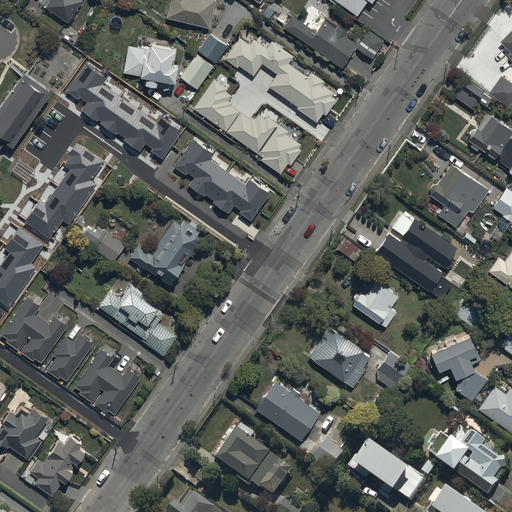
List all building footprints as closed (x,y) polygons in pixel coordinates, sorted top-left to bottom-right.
[(48,0),(46,4),(69,21),(76,12),(75,11),(82,0),(48,0)] [(170,0),(167,15),(210,25),(215,0),(170,0)] [(340,0),(358,13),(367,0),(340,0)] [(317,29),(292,12),(284,24),(342,64),(347,56),(346,56),(358,40),(346,32),(349,29),(338,22),(336,25),(325,17),(317,29)] [(511,26),(500,39),(511,49),(507,52),(511,57),(511,26)] [(385,37),(369,27),(356,46),(373,56),(385,37)] [(242,37),(240,35),(225,56),(237,65),(239,62),(254,73),(263,61),(278,71),(269,84),(299,104),(297,106),(317,119),(323,110),(326,112),(336,97),(331,93),(334,90),(322,82),(324,79),(322,77),(324,75),(320,72),(318,74),(311,69),(309,72),(295,62),(294,64),(288,60),(293,53),(271,38),(267,44),(246,30),(242,37)] [(227,44),(210,31),(198,48),(215,60),(227,44)] [(177,43),(151,38),(150,46),(128,42),(123,70),(145,73),(144,82),(163,84),(164,87),(173,83),(172,76),(176,76),(179,59),(174,58),(177,43)] [(213,63),(197,51),(181,74),(197,86),(213,63)] [(14,147),(53,90),(25,70),(0,104),(0,144),(4,139),(14,147)] [(511,99),(511,81),(502,73),(489,90),(508,104),(511,99)] [(228,85),(214,76),(193,106),(262,155),(261,157),(281,171),(288,160),(290,162),(301,147),(299,145),(301,141),(287,131),(289,128),(267,112),(264,115),(259,111),(255,116),(251,113),(250,115),(231,102),(233,100),(229,98),(232,93),(226,88),(228,85)] [(484,88),(467,76),(460,86),(461,86),(456,94),(471,105),(477,97),(484,88)] [(114,98),(111,95),(95,120),(99,122),(92,133),(120,153),(130,139),(128,137),(150,106),(130,92),(123,101),(116,96),(114,98)] [(511,130),(511,126),(491,112),(480,127),(477,124),(468,135),(474,139),(471,143),(477,148),(480,144),(509,165),(509,166),(511,168),(511,134),(510,133),(511,130)] [(69,137),(43,120),(32,137),(31,136),(15,158),(36,173),(52,150),(58,154),(69,137)] [(239,210),(252,219),(272,190),(250,175),(246,181),(210,156),(214,150),(194,136),(175,163),(186,170),(188,168),(195,173),(189,182),(205,193),(206,191),(214,197),(213,199),(229,210),(234,202),(241,207),(239,210)] [(455,164),(451,161),(430,191),(445,202),(438,212),(456,224),(469,207),(473,209),(489,186),(457,162),(455,164)] [(77,201),(40,173),(20,201),(31,209),(35,204),(61,223),(77,201)] [(511,176),(511,177),(493,205),(504,212),(503,214),(511,220),(511,218),(511,176)] [(413,218),(400,209),(390,225),(402,233),(401,235),(409,240),(407,242),(389,230),(375,249),(429,287),(430,287),(442,295),(451,282),(460,288),(465,280),(447,267),(453,259),(456,261),(463,251),(456,246),(456,245),(415,215),(413,218)] [(144,247),(138,243),(129,254),(145,266),(147,264),(169,281),(190,252),(193,254),(206,236),(195,228),(198,224),(191,219),(190,220),(184,216),(181,221),(174,216),(155,244),(153,242),(150,247),(146,244),(144,247)] [(95,245),(114,258),(125,240),(99,223),(96,228),(89,223),(82,233),(96,243),(95,245)] [(362,247),(344,234),(336,245),(354,258),(362,247)] [(511,249),(505,258),(499,254),(495,259),(488,268),(511,284),(511,249)] [(390,304),(398,292),(376,277),(367,290),(362,287),(360,291),(356,291),(354,294),(355,298),(353,300),(386,324),(397,309),(390,304)] [(119,295),(109,288),(99,302),(144,335),(142,337),(163,353),(177,333),(158,319),(164,310),(157,305),(159,301),(131,280),(119,295)] [(8,292),(3,289),(0,294),(0,309),(2,310),(13,294),(8,291),(8,292)] [(472,323),(476,318),(479,320),(486,311),(487,310),(463,291),(454,303),(457,305),(454,309),(472,323)] [(41,303),(28,293),(1,330),(8,335),(6,338),(18,346),(27,334),(31,336),(21,348),(33,358),(35,355),(41,360),(68,322),(55,313),(49,321),(35,311),(41,303)] [(363,350),(364,348),(330,324),(310,352),(353,383),(365,366),(366,367),(369,363),(365,360),(370,354),(363,350)] [(74,339),(66,334),(53,351),(56,354),(47,367),(59,375),(61,373),(67,377),(94,340),(81,331),(74,339)] [(511,331),(510,331),(501,343),(511,351),(511,331)] [(481,358),(470,332),(456,338),(455,335),(444,340),(446,343),(431,350),(439,368),(450,363),(453,368),(450,369),(457,383),(454,386),(472,399),(482,386),(485,388),(489,383),(486,380),(487,378),(476,369),(473,362),(481,358)] [(114,355),(100,346),(76,382),(82,386),(80,390),(91,398),(100,385),(104,387),(94,401),(107,409),(108,407),(115,411),(141,374),(129,365),(123,373),(108,362),(114,355)] [(410,364),(391,348),(378,366),(377,375),(392,387),(410,364)] [(290,388),(276,378),(256,405),(300,436),(320,408),(300,394),(302,391),(293,385),(290,388)] [(506,391),(495,383),(479,406),(511,429),(511,385),(510,385),(506,391)] [(48,415),(34,404),(31,409),(21,401),(15,408),(12,406),(2,420),(0,418),(0,442),(3,444),(4,442),(7,445),(9,443),(29,457),(41,439),(42,440),(48,432),(40,427),(48,415)] [(243,423),(218,457),(241,473),(238,477),(251,485),(253,482),(262,489),(264,486),(275,494),(294,467),(264,445),(266,442),(261,439),(259,441),(253,437),(256,433),(243,423)] [(508,511),(511,507),(511,492),(498,483),(500,481),(496,478),(503,468),(508,467),(506,456),(501,457),(503,454),(487,442),(488,441),(470,428),(461,441),(454,437),(453,439),(443,432),(440,436),(437,434),(429,445),(432,447),(429,451),(450,466),(449,467),(491,495),(489,497),(492,498),(490,500),(508,511)] [(82,438),(70,430),(64,440),(59,436),(43,461),(38,457),(30,470),(39,475),(35,481),(53,493),(63,476),(66,478),(86,447),(79,443),(82,438)] [(345,450),(329,439),(318,454),(334,465),(345,450)] [(390,454),(372,441),(360,457),(358,456),(350,467),(368,480),(372,474),(387,485),(383,489),(391,495),(395,490),(410,500),(427,477),(413,467),(420,457),(399,442),(390,454)] [(217,477),(203,468),(197,477),(211,487),(217,477)] [(487,511),(450,486),(446,492),(436,486),(427,500),(434,504),(428,511),(487,511)] [(166,511),(223,511),(195,491),(195,492),(192,490),(181,505),(174,501),(166,511)] [(306,508),(288,496),(277,511),(307,511),(308,511),(305,510),(306,508)] [(12,511),(0,503),(0,511),(12,511)]
